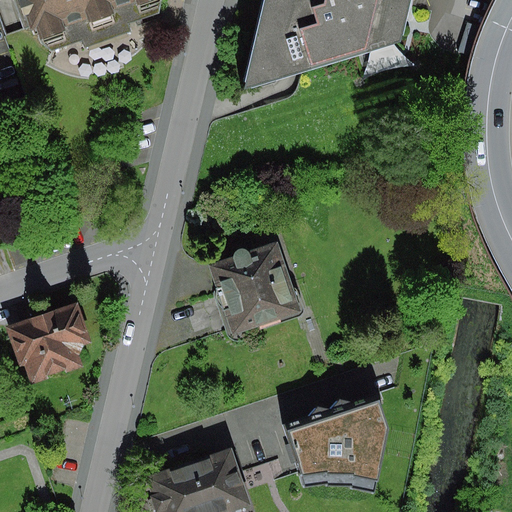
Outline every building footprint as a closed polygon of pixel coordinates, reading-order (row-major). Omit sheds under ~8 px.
[(186,0),(15,0),(34,55),(76,41),(72,29),(94,22),(98,33),(131,22),(127,10),(151,2),(155,15),(188,2),(186,0)] [(259,0),(238,86),(392,37),(400,0),(259,0)] [(276,224),(201,246),(227,334),(302,313),(276,224)] [(77,302),(5,322),(22,384),(94,363),(77,302)] [(379,393),(289,423),(305,467),(329,465),(355,465),(379,472),(389,421),(379,393)] [(235,443),(141,473),(153,511),(249,511),(256,510),(235,443)]
